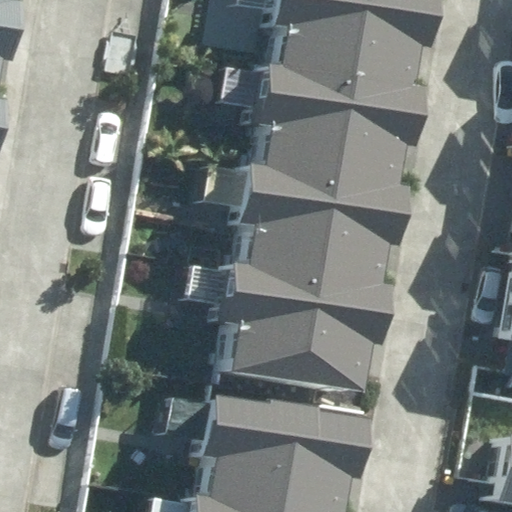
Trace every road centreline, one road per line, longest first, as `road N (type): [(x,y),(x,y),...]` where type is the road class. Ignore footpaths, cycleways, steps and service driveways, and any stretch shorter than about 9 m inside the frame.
road 1 (residential): [(397,511),(488,0)]
road 2 (residential): [(0,358),(58,0)]
